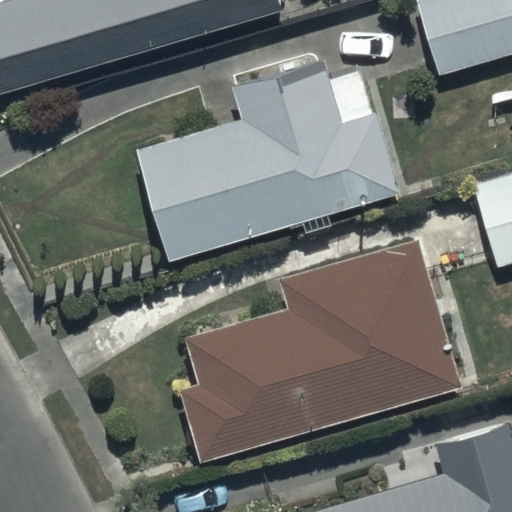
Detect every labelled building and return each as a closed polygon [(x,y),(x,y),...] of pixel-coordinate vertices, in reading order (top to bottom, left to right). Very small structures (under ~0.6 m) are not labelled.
[(0,0),(0,78),(258,0),(0,0)] [(511,0),(419,0),(439,66),(511,44),(511,0)] [(240,99),(136,131),(170,242),(301,202),(305,217),(329,211),(325,197),(398,175),(362,54),(330,64),(323,42),(231,70),(240,99)] [(511,158),(474,170),(499,253),(511,248),(511,158)] [(288,290),(184,318),(197,365),(178,371),(199,443),(463,369),(417,222),(366,238),(360,221),(304,239),(308,251),(279,261),(288,290)] [(445,456),(266,506),(267,511),(511,511),(511,423),(506,405),(436,427),(445,456)]
